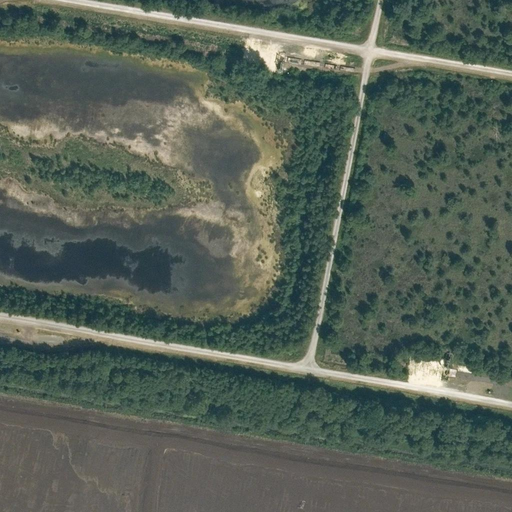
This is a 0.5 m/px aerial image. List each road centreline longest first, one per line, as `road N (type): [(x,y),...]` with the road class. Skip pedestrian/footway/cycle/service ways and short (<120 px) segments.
road 1 (track): [(511,400),(0,314)]
road 2 (track): [(511,71),(84,0)]
road 3 (track): [(309,367),(383,0)]
